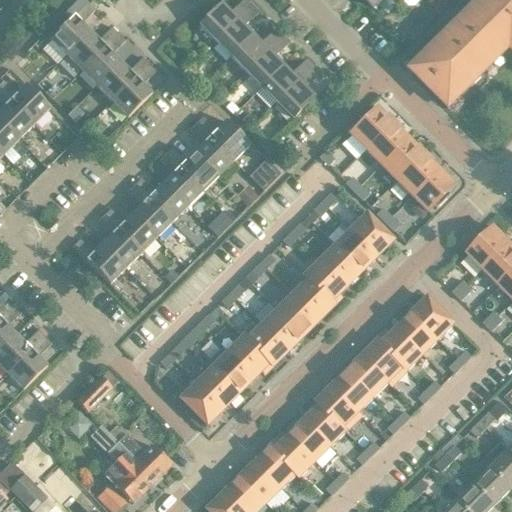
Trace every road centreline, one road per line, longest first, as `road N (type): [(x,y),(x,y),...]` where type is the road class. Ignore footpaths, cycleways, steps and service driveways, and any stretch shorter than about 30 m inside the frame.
road 1 (residential): [(214,466),(496,187)]
road 2 (residential): [(181,116),(34,261)]
road 3 (residential): [(496,187),(384,76)]
road 4 (residential): [(17,440),(106,353)]
road 5 (residential): [(3,238),(83,149)]
